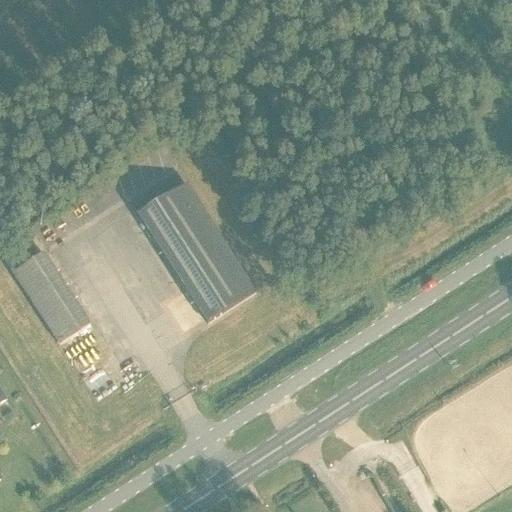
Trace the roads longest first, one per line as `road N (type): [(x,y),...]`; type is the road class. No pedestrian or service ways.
road 1 (unclassified): [(93,511),(511,237)]
road 2 (primary): [(181,511),(511,297)]
road 3 (unknown): [(89,262),(226,482)]
road 4 (unknown): [(333,413),(392,457),(425,511)]
